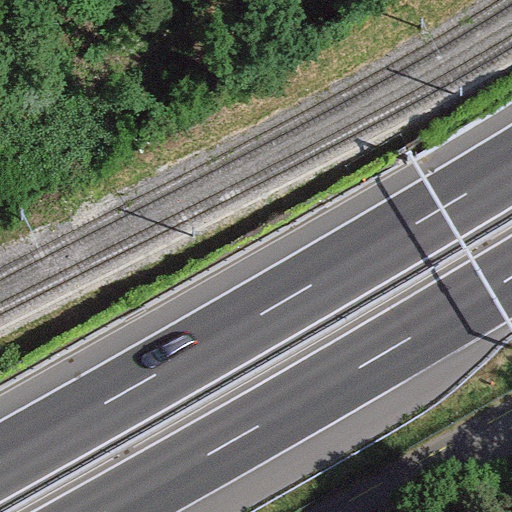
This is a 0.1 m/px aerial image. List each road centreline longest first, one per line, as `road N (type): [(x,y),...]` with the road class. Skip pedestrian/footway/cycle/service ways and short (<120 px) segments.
road 1 (motorway): [(511,165),(0,458)]
road 2 (motorway): [(102,511),(511,275)]
road 3 (unclassified): [(393,511),(511,445)]
